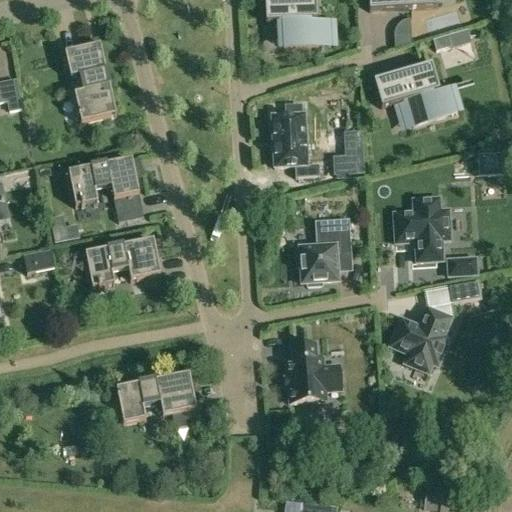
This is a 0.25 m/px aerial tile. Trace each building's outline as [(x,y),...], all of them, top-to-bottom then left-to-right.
[(264,0),(266,26),(282,25),(283,51),(318,49),(317,27),(310,27),(309,24),(317,23),(315,0),(264,0)] [(437,11),(436,0),(368,0),(369,15),(437,11)] [(436,54),(451,50),(448,38),(432,43),(436,54)] [(116,119),(101,55),(100,48),(64,57),(70,82),(79,80),(82,96),(74,98),(81,127),(116,119)] [(421,71),(373,85),(381,111),(406,104),(413,129),(446,120),(440,98),(447,96),(456,93),(462,92),(461,88),(439,95),(431,68),(421,71)] [(16,83),(4,85),(9,115),(21,113),(16,83)] [(292,119),(272,120),(274,171),(294,170),(295,182),(319,180),(318,168),(306,169),(303,108),(292,109),(292,119)] [(143,221),(135,181),(132,163),(68,176),(75,211),(98,207),(95,194),(111,191),(118,226),(143,221)] [(351,166),(351,179),(363,178),(363,165),(351,166)] [(413,216),(393,217),(395,247),(415,246),(416,266),(442,264),(441,244),(448,244),(447,214),(439,214),(439,204),(413,206),(413,216)] [(0,236),(17,233),(14,222),(0,225),(0,236)] [(299,251),(302,287),(307,287),(307,291),(321,290),(321,286),(338,285),(336,257),(349,256),(348,224),(316,226),(317,250),(299,251)] [(160,279),(157,262),(153,243),(85,258),(92,293),(114,288),(112,276),(128,273),(130,285),(160,279)] [(50,253),(23,259),(27,278),(54,273),(50,253)] [(369,286),(379,268),(367,261),(357,280),(369,286)] [(446,263),(445,282),(477,281),(477,261),(446,263)] [(477,284),(449,290),(452,307),(480,302),(477,284)] [(451,322),(427,312),(419,330),(401,323),(389,351),(408,358),(404,368),(428,378),(432,368),(440,371),(451,343),(443,340),(451,322)] [(315,349),(291,351),(292,365),(286,365),(287,380),(283,380),(284,393),(288,392),(290,407),(325,404),(325,395),(341,394),(339,370),(323,371),(322,362),(316,363),(315,349)] [(162,420),(172,418),(196,413),(189,378),(116,393),(123,428),(145,424),(143,411),(160,407),(162,420)] [(209,458),(211,473),(223,471),(220,456),(209,458)] [(426,487),(423,511),(439,511),(442,488),(426,487)]
